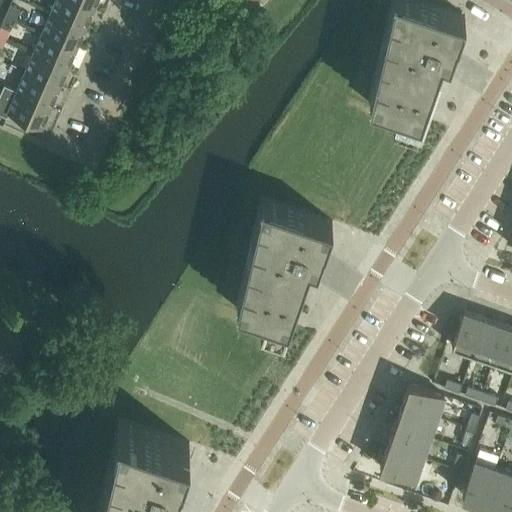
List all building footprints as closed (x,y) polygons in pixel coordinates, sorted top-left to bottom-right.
[(94,6),(80,0),(55,0),(51,11),(86,26),(94,6)] [(465,15),(420,0),(391,0),(384,35),(392,38),(383,56),(379,54),(374,78),(382,80),(373,98),(372,100),(398,109),(393,122),(416,130),(444,50),(451,53),(455,42),(454,42),(451,41),(452,36),(456,38),(457,38),(465,15)] [(20,8),(10,4),(5,15),(15,19),(20,8)] [(86,26),(51,11),(42,31),(77,46),(86,26)] [(15,19),(5,15),(1,25),(10,30),(15,19)] [(77,46),(42,31),(34,50),(68,66),(77,46)] [(68,66),(34,50),(25,70),(60,85),(68,66)] [(25,70),(17,89),(16,90),(51,105),(60,85),(25,70)] [(51,105),(16,90),(17,89),(4,84),(0,93),(0,112),(7,116),(9,112),(42,126),(51,105)] [(333,221),(261,196),(260,198),(261,199),(251,241),(259,243),(250,261),(247,260),(241,283),(249,285),(248,286),(240,303),(240,305),(265,314),(260,327),(283,335),(311,255),(319,258),(322,247),(318,246),(319,241),(323,243),(325,244),(333,221)] [(486,317),(464,309),(452,345),(473,352),(486,317)] [(506,324),(486,317),(473,352),(494,359),(506,324)] [(511,326),(506,324),(494,359),(511,365),(511,326)] [(447,377),(444,386),(460,391),(462,383),(447,377)] [(444,394),(409,382),(402,403),(437,415),(444,394)] [(468,384),(465,393),(480,398),(483,390),(468,384)] [(498,395),(483,390),(480,398),(495,403),(498,395)] [(437,415),(402,403),(395,424),(430,436),(437,415)] [(480,413),(472,410),(466,426),(475,429),(480,413)] [(511,420),(511,417),(498,413),(495,421),(510,426),(511,420)] [(155,511),(166,482),(168,476),(176,479),(179,468),(175,467),(176,463),(181,465),(189,442),(117,417),(117,420),(118,420),(96,511),(155,511)] [(430,436),(395,424),(388,444),(423,456),(430,436)] [(475,429),(466,426),(461,441),(469,444),(475,429)] [(423,456),(388,444),(380,465),(415,478),(423,456)] [(457,451),(452,466),(460,469),(466,454),(457,451)] [(463,494),(484,501),(496,466),(475,459),(463,494)] [(460,469),(452,466),(447,482),(455,484),(460,469)] [(511,486),(511,471),(496,466),(484,501),(504,509),(511,486)]
